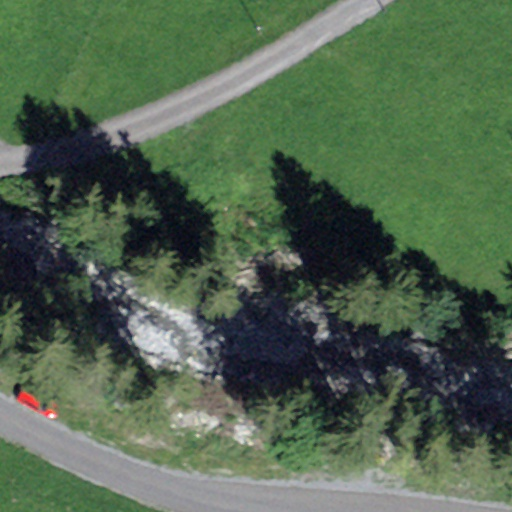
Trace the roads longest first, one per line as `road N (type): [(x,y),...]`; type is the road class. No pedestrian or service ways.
road 1 (track): [(374,0),(261,69),(124,130),(0,164)]
road 2 (tertiary): [(0,420),(217,511)]
